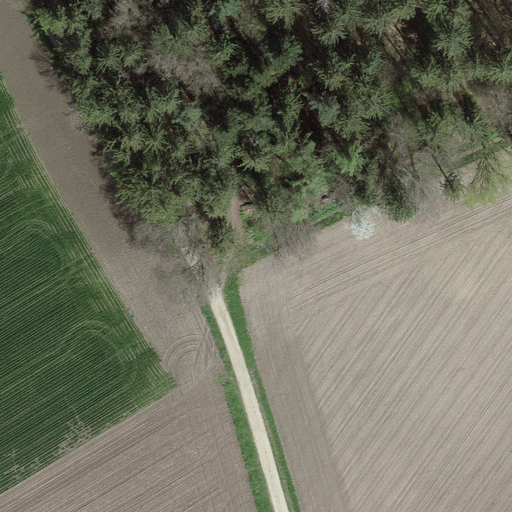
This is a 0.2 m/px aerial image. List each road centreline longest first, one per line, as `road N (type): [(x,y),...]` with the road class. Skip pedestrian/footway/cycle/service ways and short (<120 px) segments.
road 1 (track): [(282,511),(217,301),(239,239),(232,0)]
road 2 (track): [(217,301),(15,0)]
